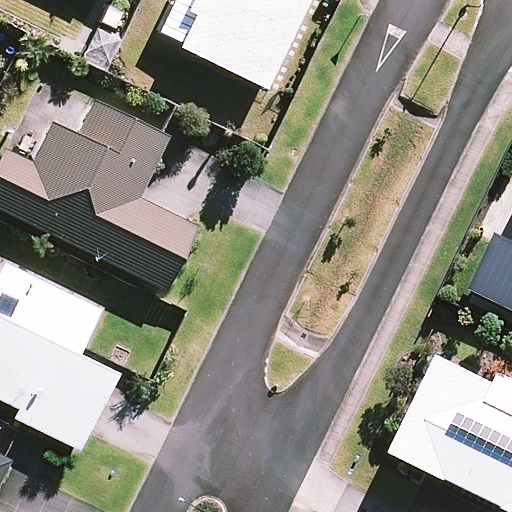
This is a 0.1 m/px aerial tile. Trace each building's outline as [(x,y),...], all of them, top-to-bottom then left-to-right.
[(192,0),(187,12),(193,15),(177,48),(264,89),(306,0),(192,0)] [(167,140),(68,92),(32,167),(2,152),(0,155),(0,211),(162,290),(193,227),(137,200),(167,140)] [(511,183),(504,180),(486,222),(498,227),(469,294),(511,312),(511,183)] [(95,312),(3,265),(0,269),(0,401),(15,409),(12,417),(76,449),(113,374),(74,354),(95,312)] [(494,387),(435,359),(389,454),(508,511),(511,511),(511,381),(500,376),(494,387)] [(0,511),(0,478),(9,461),(0,456),(0,511)]
